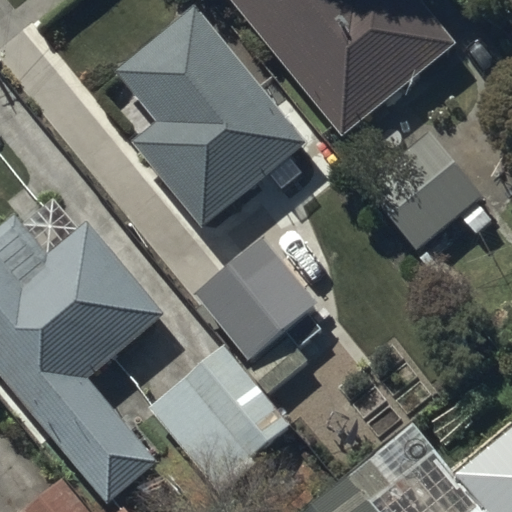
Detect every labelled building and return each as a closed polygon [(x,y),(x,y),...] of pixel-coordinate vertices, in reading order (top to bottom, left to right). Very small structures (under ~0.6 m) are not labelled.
[(411,0),(220,0),(344,150),(458,56),(411,0)] [(511,0),(499,0),(511,15),(511,0)] [(100,103),(140,152),(134,157),(204,242),(269,189),(282,204),(308,183),(295,167),(308,157),(278,120),(292,107),(274,84),(259,97),(196,20),(117,84),(120,87),(100,103)] [(426,141),(363,197),(419,261),(462,224),(478,243),(493,229),(478,212),(483,207),(426,141)] [(168,328),(89,234),(84,239),(56,209),(21,237),(14,229),(0,241),(0,386),(104,511),(116,511),(160,476),(91,393),(168,328)] [(263,252),(196,308),(250,371),(246,375),(270,403),(312,368),(303,357),(327,336),(313,320),(318,316),(263,252)] [(224,357),(149,420),(216,499),(291,436),(224,357)] [(511,511),(511,443),(462,484),(484,511),(511,511)] [(369,511),(349,488),(320,511),(369,511)] [(81,511),(62,490),(35,511),(81,511)]
